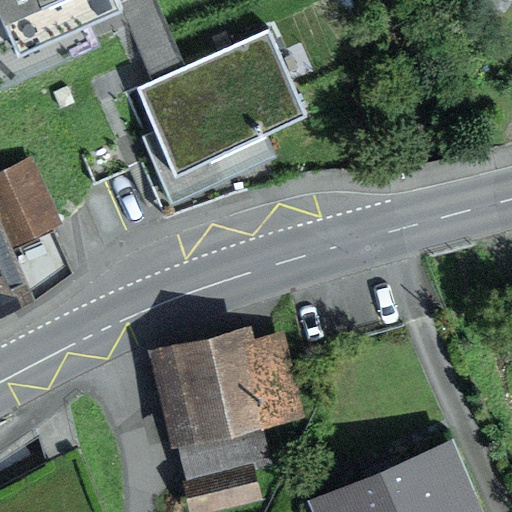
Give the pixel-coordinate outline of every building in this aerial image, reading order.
[(2,0),(24,44),(112,0),(2,0)] [(267,33),(141,89),(176,167),(302,111),(267,33)] [(34,154),(0,169),(0,198),(18,239),(63,219),(34,154)] [(0,211),(0,306),(36,290),(0,211)] [(285,306),(151,338),(176,442),(310,411),(285,306)] [(504,511),(466,427),(328,489),(338,511),(504,511)] [(266,451),(193,470),(204,511),(277,492),(266,451)]
